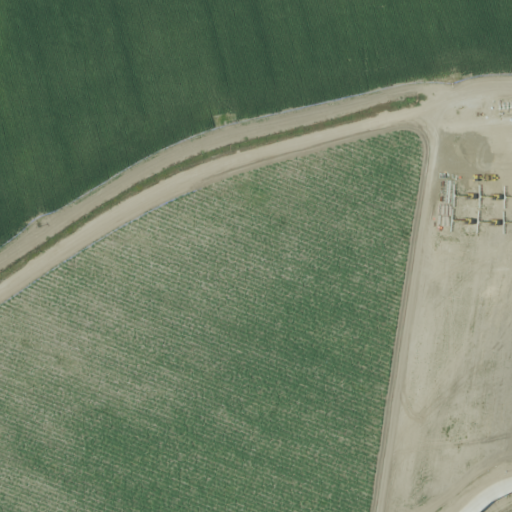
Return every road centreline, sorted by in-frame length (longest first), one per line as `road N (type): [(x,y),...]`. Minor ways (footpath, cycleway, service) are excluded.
road 1 (residential): [(511,93),(452,95),(158,192),(0,295)]
road 2 (track): [(452,95),(437,145),(378,511)]
